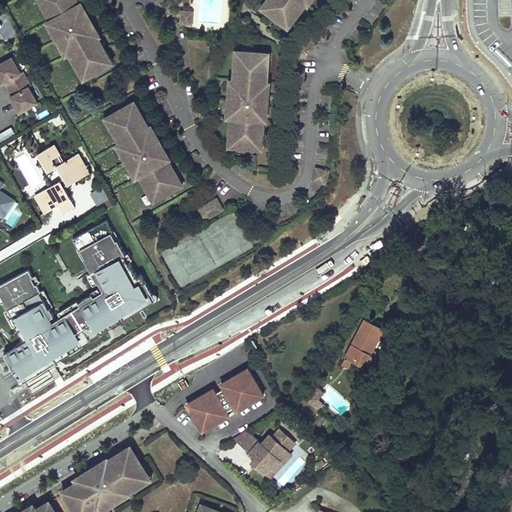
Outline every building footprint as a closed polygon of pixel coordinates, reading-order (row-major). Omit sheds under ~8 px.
[(36,0),(30,4),(35,12),(37,12),(45,24),(47,23),(49,27),(45,29),(49,36),(51,35),(57,45),(55,46),(58,52),(62,50),(65,54),(63,56),(70,68),(68,69),(74,78),(81,74),(84,78),(102,68),(99,63),(106,59),(101,50),(100,51),(93,39),(91,40),(88,35),(92,33),(88,27),(86,27),(80,18),(82,17),(78,10),(75,12),(72,8),(74,7),(70,0),(36,0)] [(262,0),(259,4),(267,9),(263,14),(280,27),(283,22),(290,27),(295,20),(293,18),(302,7),(300,5),(303,1),(307,4),(309,0),(262,0)] [(267,9),(259,4),(256,9),(263,14),(267,9)] [(189,29),(190,15),(179,14),(177,27),(189,29)] [(0,42),(2,47),(16,39),(4,17),(0,19),(0,42)] [(283,22),(280,27),(286,32),(290,27),(283,22)] [(258,62),(258,56),(237,55),(236,60),(228,59),(227,69),(230,69),(228,84),(231,85),(230,90),(226,90),(225,97),(227,97),(226,108),(224,108),(224,115),(228,116),(228,122),(225,121),(224,136),(222,136),(221,145),(229,146),(229,151),(250,153),(250,148),(259,148),(260,139),(258,138),(259,124),(257,124),(257,118),(261,119),(262,111),(260,111),(261,100),(263,101),(264,93),(260,93),(260,87),(262,87),(263,72),(266,72),(267,62),(258,62)] [(99,63),(102,68),(109,63),(106,59),(99,63)] [(2,85),(6,92),(24,81),(20,74),(18,75),(9,60),(0,65),(0,86),(2,85)] [(81,74),(74,78),(76,83),(84,78),(81,74)] [(17,115),(35,104),(26,89),(28,88),(24,81),(6,92),(10,98),(8,99),(17,115)] [(127,111),(134,107),(131,102),(124,106),(127,111)] [(139,115),(134,107),(127,111),(124,106),(106,116),(109,122),(102,127),(106,135),(108,134),(116,146),(118,145),(121,150),(117,153),(120,158),(122,157),(128,167),(126,168),(131,175),(134,172),(137,177),(135,178),(142,190),(140,191),(145,199),(153,195),(156,200),(174,189),(171,184),(178,180),(173,172),(172,172),(164,161),(162,162),(159,157),(163,155),(159,148),(158,149),(152,140),(153,139),(150,133),(146,135),(143,130),(146,129),(138,116),(139,115)] [(109,122),(106,116),(99,121),(102,127),(109,122)] [(0,142),(15,135),(11,128),(0,133),(0,142)] [(55,156),(57,155),(51,146),(47,148),(51,154),(53,153),(55,156)] [(36,155),(46,173),(55,167),(62,180),(32,197),(43,214),(49,210),(47,206),(53,202),(55,207),(68,199),(61,188),(72,181),(69,176),(81,169),(73,156),(59,164),(55,156),(53,153),(51,154),(47,148),(36,155)] [(69,176),(72,181),(86,173),(75,155),(73,156),(81,169),(69,176)] [(326,177),(313,173),(309,185),(321,190),(326,177)] [(0,213),(11,197),(0,190),(0,189),(4,183),(0,179),(0,213)] [(171,184),(174,189),(181,184),(178,180),(171,184)] [(153,195),(145,199),(148,204),(156,200),(153,195)] [(0,214),(4,217),(15,200),(11,197),(0,213),(0,214)] [(68,199),(55,207),(59,214),(72,206),(68,199)] [(220,209),(214,199),(197,209),(203,220),(220,209)] [(17,346),(4,354),(21,383),(35,374),(33,372),(46,364),(48,366),(70,353),(69,350),(79,344),(80,346),(91,340),(89,337),(97,332),(99,335),(112,326),(111,323),(126,314),(128,317),(154,301),(150,293),(152,292),(142,273),(138,275),(130,261),(129,262),(125,254),(126,254),(119,242),(117,243),(111,233),(114,231),(107,220),(73,239),(79,251),(82,249),(88,260),(85,261),(97,284),(98,283),(103,291),(94,297),(92,294),(78,303),(80,306),(51,323),(49,319),(54,316),(50,309),(48,309),(40,293),(41,293),(37,284),(35,285),(32,278),(33,278),(29,270),(0,285),(0,295),(4,302),(3,303),(7,310),(8,310),(17,325),(15,326),(24,342),(25,345),(19,349),(17,346)] [(119,242),(114,231),(111,233),(117,243),(119,242)] [(82,249),(79,251),(85,261),(88,260),(82,249)] [(48,309),(50,309),(41,293),(40,293),(48,309)] [(8,310),(7,310),(15,326),(17,325),(8,310)] [(111,323),(112,326),(128,317),(126,314),(111,323)] [(371,370),(374,364),(377,358),(371,354),(373,350),(383,329),(365,319),(346,357),(353,361),(371,370)] [(69,350),(70,353),(80,346),(79,344),(69,350)] [(349,369),(353,361),(346,357),(342,365),(349,369)] [(33,372),(35,374),(48,366),(46,364),(33,372)] [(33,392),(60,374),(55,366),(28,384),(33,392)] [(237,409),(264,394),(248,367),(242,370),(243,374),(229,383),(231,387),(225,390),(218,395),(213,397),(211,394),(195,403),(193,399),(187,403),(203,430),(229,414),(227,410),(235,405),(237,409)] [(221,383),(225,390),(231,387),(229,383),(243,374),(242,370),(221,383)] [(213,387),(193,399),(195,403),(211,394),(213,397),(218,395),(213,387)] [(324,393),(318,388),(307,400),(319,411),(325,405),(319,399),(324,393)] [(261,443),(246,430),(234,437),(255,457),(251,461),(264,472),(270,466),(272,468),(279,460),(283,463),(291,454),(287,451),(294,443),(279,429),(272,437),(269,434),(261,443)] [(80,480),(65,489),(79,511),(92,511),(93,511),(98,509),(102,506),(104,508),(108,506),(108,505),(110,504),(121,497),(121,498),(126,495),(124,492),(129,490),(130,492),(148,482),(146,477),(150,474),(135,449),(130,452),(127,448),(109,459),(111,461),(107,464),(105,460),(82,474),(84,477),(80,480)] [(269,478),(283,463),(279,460),(272,468),(270,466),(264,472),(269,478)] [(58,511),(51,500),(38,508),(37,507),(32,510),(30,506),(21,511),(58,511)]
